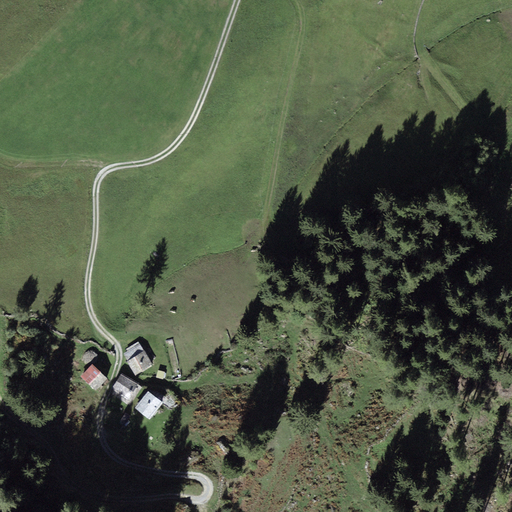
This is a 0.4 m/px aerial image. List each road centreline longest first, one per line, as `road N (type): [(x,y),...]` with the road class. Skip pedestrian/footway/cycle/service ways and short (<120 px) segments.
road 1 (track): [(0,399),(87,493),(196,500),(207,494),(200,476),(144,469),(109,452),(101,409),(120,351),(92,312),(88,281),(98,179),(110,168),(157,159),(190,132),(239,0)]
road 2 (track): [(258,245),(304,32),(297,0)]
road 3 (track): [(477,125),(422,51),(430,0)]
